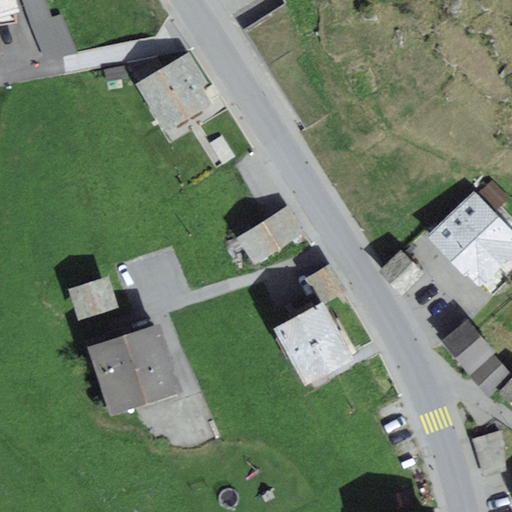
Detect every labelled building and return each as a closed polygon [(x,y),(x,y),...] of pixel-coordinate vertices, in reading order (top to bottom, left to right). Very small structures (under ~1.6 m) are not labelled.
[(10,0),(0,0),(0,23),(16,18),(10,0)] [(22,0),(47,61),(74,50),(60,15),(52,18),(45,0),(22,0)] [(187,56),(136,88),(165,135),(212,106),(201,89),(206,86),(187,56)] [(511,235),(468,192),(418,234),(479,298),(511,267),(511,235)] [(253,269),(304,238),(287,210),(236,241),(253,269)] [(403,245),(381,266),(401,288),(423,267),(403,245)] [(320,297),(342,286),(329,261),(308,271),(320,297)] [(113,269),(76,276),(82,304),(118,297),(113,269)] [(347,363),(315,308),(269,335),(300,390),(347,363)] [(456,345),(494,384),(511,366),(511,353),(480,321),(456,345)] [(178,398),(155,327),(84,349),(107,421),(178,398)] [(511,409),(511,381),(497,396),(511,409)] [(499,433),(474,440),(480,462),(505,455),(499,433)]
